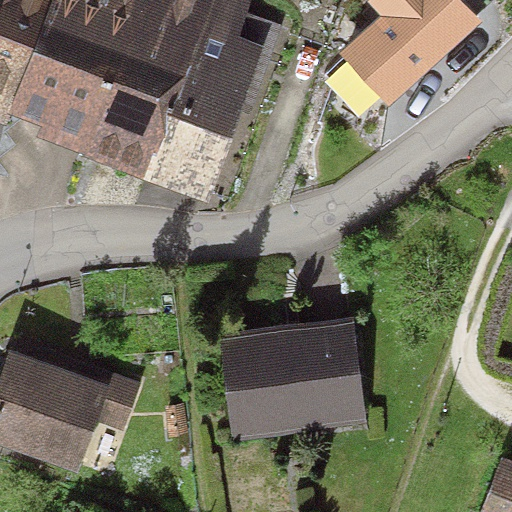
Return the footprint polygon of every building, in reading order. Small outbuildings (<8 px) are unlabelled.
[(53,0),(0,0),(0,124),(5,127),(53,0)] [(148,0),(53,0),(10,115),(46,129),(41,141),(88,158),(148,0)] [(148,0),(88,158),(145,182),(211,0),(148,0)] [(252,0),(211,0),(145,182),(211,206),(267,49),(238,39),(252,0)] [(477,21),(457,0),(374,0),(373,1),(386,15),(346,51),(389,100),(477,21)] [(223,341),(238,442),(367,423),(352,322),(223,341)] [(0,380),(0,450),(80,478),(99,422),(121,430),(137,382),(116,375),(112,388),(10,353),(0,380)] [(511,511),(511,461),(502,457),(481,511),(511,511)]
